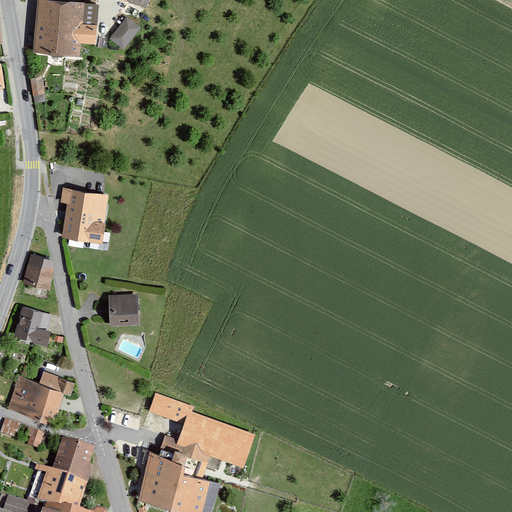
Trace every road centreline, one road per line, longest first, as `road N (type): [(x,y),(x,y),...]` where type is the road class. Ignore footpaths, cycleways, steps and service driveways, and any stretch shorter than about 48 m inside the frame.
road 1 (residential): [(100,444),(46,223),(31,203)]
road 2 (secondary): [(6,0),(31,203)]
